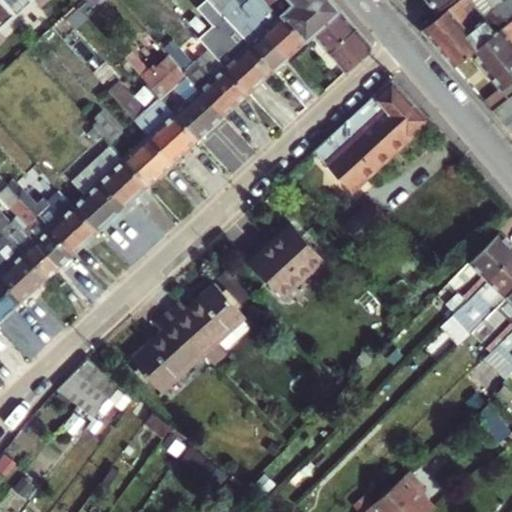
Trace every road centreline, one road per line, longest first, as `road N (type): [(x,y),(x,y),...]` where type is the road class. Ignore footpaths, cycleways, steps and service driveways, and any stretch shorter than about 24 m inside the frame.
road 1 (residential): [(0,410),(398,44)]
road 2 (tertiary): [(511,174),(398,44)]
